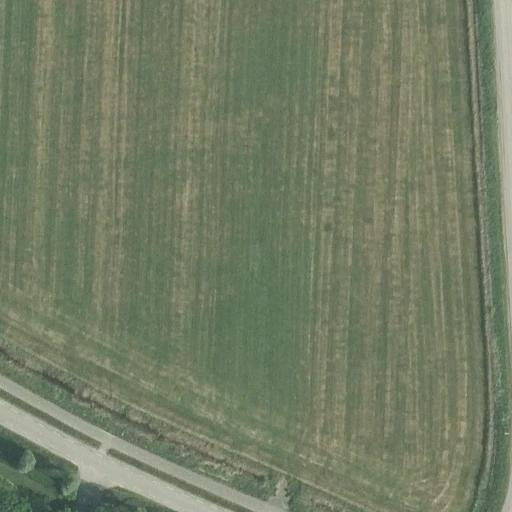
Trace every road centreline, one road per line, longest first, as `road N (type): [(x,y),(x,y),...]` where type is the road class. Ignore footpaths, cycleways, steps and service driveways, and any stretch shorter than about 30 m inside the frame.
road 1 (tertiary): [(205,511),(0,409)]
road 2 (unclassified): [(511,183),(502,0)]
